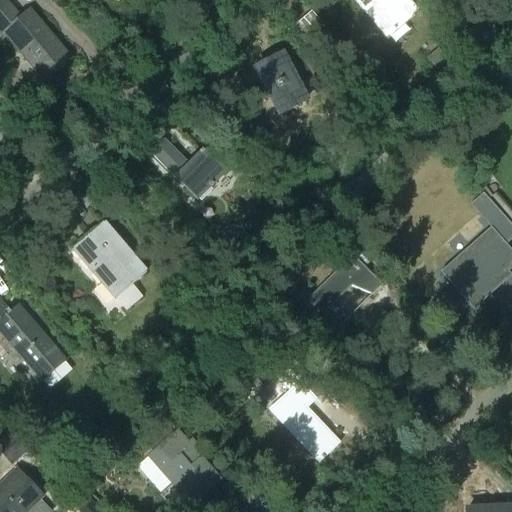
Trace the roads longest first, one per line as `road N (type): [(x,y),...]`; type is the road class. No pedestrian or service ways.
road 1 (residential): [(0,228),(242,0)]
road 2 (residential): [(371,511),(511,376)]
